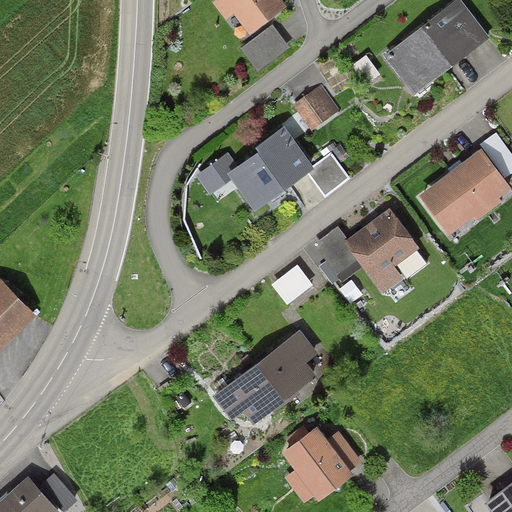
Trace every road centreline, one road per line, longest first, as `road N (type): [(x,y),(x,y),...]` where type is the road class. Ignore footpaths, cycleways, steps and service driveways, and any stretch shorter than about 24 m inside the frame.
road 1 (residential): [(198,311),(160,232),(169,163),(191,138),(378,0)]
road 2 (residential): [(511,72),(198,311)]
road 3 (secondary): [(137,0),(110,239),(66,354)]
road 4 (residential): [(396,511),(511,421)]
road 5 (residential): [(198,311),(126,355),(66,354)]
